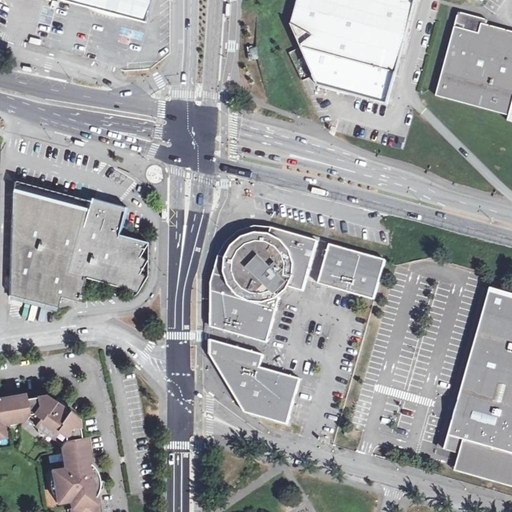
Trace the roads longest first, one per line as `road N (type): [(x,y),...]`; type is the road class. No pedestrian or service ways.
road 1 (secondary): [(206,159),(511,240)]
road 2 (residential): [(397,480),(251,439),(208,414),(181,382)]
road 3 (secondary): [(434,192),(208,123)]
road 4 (secondary): [(434,192),(207,141)]
road 5 (residential): [(0,344),(92,330),(121,338),(181,382)]
road 6 (secondary): [(182,116),(0,76)]
road 7 (secondary): [(31,113),(179,154)]
road 8 (tertiary): [(31,113),(182,134)]
road 9 (secondary): [(180,511),(181,382)]
road 10 (tertiary): [(208,123),(215,0)]
